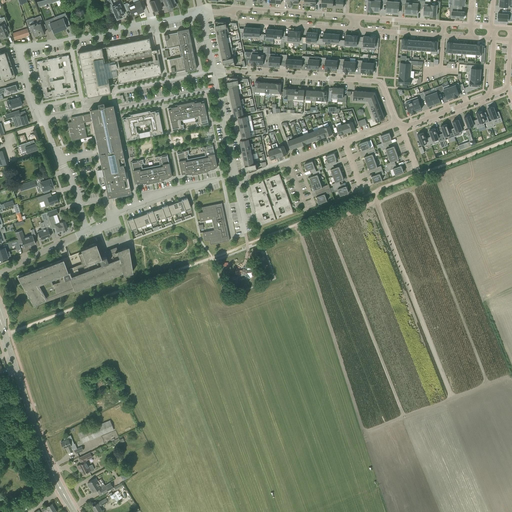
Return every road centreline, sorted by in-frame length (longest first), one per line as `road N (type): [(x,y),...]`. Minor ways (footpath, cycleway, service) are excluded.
road 1 (track): [(0,336),(511,138)]
road 2 (residential): [(213,70),(112,90),(116,109),(216,88)]
road 3 (track): [(377,190),(452,399)]
road 4 (residential): [(395,123),(380,82),(213,70)]
road 5 (tertiary): [(73,511),(42,451),(0,322)]
road 6 (residential): [(201,12),(17,46)]
road 7 (track): [(366,432),(511,380)]
road 8 (residential): [(87,230),(121,210),(218,179)]
road 9 (residential): [(354,17),(225,12)]
road 10 (residential): [(225,12),(353,28)]
road 11 (residential): [(43,118),(87,230)]
